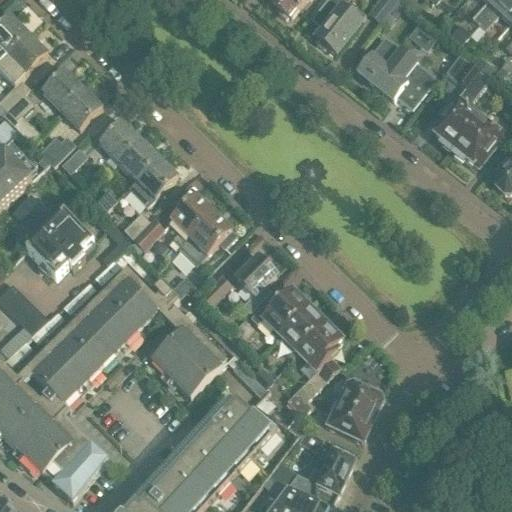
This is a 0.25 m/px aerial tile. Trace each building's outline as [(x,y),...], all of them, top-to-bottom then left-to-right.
[(271,0),(269,4),(281,14),(280,17),(287,22),(290,21),(292,23),(310,0),(271,0)] [(381,27),(399,5),(397,4),(392,0),(384,0),(370,19),(381,27)] [(407,0),(400,0),(397,4),(399,5),(413,18),(419,10),(407,0)] [(428,0),(429,1),(437,9),(445,0),(428,0)] [(473,26),(479,31),(506,0),(476,0),(477,0),(487,9),(473,26)] [(511,0),(506,0),(479,31),(485,37),(500,20),(510,29),(511,26),(511,0)] [(329,4),(312,24),(324,34),(316,43),(319,45),(317,48),(324,54),(327,51),(337,60),(363,28),(361,27),(366,20),(357,13),(351,19),(342,11),(340,13),(329,4)] [(0,70),(30,40),(11,22),(0,33),(0,70)] [(419,30),(409,43),(427,57),(438,45),(419,30)] [(461,30),(449,42),(460,52),(471,39),(461,30)] [(30,40),(0,70),(0,80),(13,94),(0,106),(0,110),(7,117),(25,99),(26,100),(32,94),(22,85),(49,59),(30,40)] [(385,43),(357,77),(394,107),(398,103),(413,115),(437,85),(418,69),(419,68),(400,53),(399,54),(385,43)] [(511,60),(501,72),(507,77),(511,72),(511,60)] [(480,62),(472,72),(486,84),(494,74),(480,62)] [(452,158),(480,124),(469,115),(472,112),(471,111),(490,87),(486,84),(472,72),(460,63),(447,79),(466,95),(448,118),(449,119),(434,138),(444,146),(442,150),(452,158)] [(62,117),(85,94),(66,76),(43,99),(62,117)] [(80,136),(103,113),(85,94),(62,117),(80,136)] [(25,99),(7,117),(16,126),(34,108),(26,100),(25,99)] [(491,133),(480,124),(452,158),(463,167),(466,164),(476,172),(491,153),(493,154),(505,139),(494,129),(491,133)] [(0,154),(17,137),(5,126),(0,131),(0,154)] [(111,161),(119,169),(142,145),(123,127),(100,150),(111,161)] [(21,148),(25,144),(19,138),(15,142),(21,148)] [(76,150),(67,142),(61,147),(56,143),(41,158),(54,172),(76,150)] [(137,186),(160,163),(142,145),(119,169),(137,186)] [(71,180),(88,162),(80,154),(62,171),(71,180)] [(0,217),(33,186),(6,158),(0,163),(0,217)] [(511,158),(496,175),(500,178),(493,186),(494,193),(504,203),(511,202),(511,158)] [(44,174),(49,169),(43,163),(39,167),(44,174)] [(150,211),(156,205),(179,182),(160,163),(137,186),(131,192),(150,211)] [(107,219),(118,207),(108,198),(97,209),(107,219)] [(182,254),(182,253),(187,248),(215,219),(197,201),(172,226),(181,235),(179,238),(172,245),(182,254)] [(57,286),(95,248),(65,218),(27,256),(57,286)] [(134,244),(151,227),(142,219),(125,235),(134,244)] [(233,236),(215,219),(187,248),(182,253),(182,254),(179,256),(196,273),(208,261),(220,249),(225,254),(237,242),(232,237),(233,236)] [(145,255),(164,235),(154,226),(135,245),(145,255)] [(109,271),(126,255),(131,251),(109,228),(104,233),(118,248),(117,252),(103,266),(109,271)] [(163,324),(174,314),(180,308),(178,306),(169,298),(126,255),(109,271),(109,272),(95,285),(101,291),(127,268),(158,297),(160,300),(156,304),(128,276),(17,385),(2,369),(1,369),(0,369),(0,440),(43,481),(44,480),(54,489),(52,491),(73,509),(109,465),(91,450),(91,451),(58,419),(61,416),(64,413),(71,419),(72,419),(64,412),(158,319),(163,324)] [(259,262),(237,284),(254,302),(243,312),(250,319),(272,297),(267,292),(277,281),(274,278),(276,276),(269,269),(268,271),(259,262)] [(169,298),(178,306),(186,298),(188,299),(195,292),(185,282),(169,298)] [(210,313),(231,291),(222,283),(201,304),(210,313)] [(70,320),(95,296),(89,290),(64,314),(70,320)] [(0,308),(6,314),(21,299),(12,291),(0,303),(0,308)] [(264,324),(280,341),(309,313),(302,305),(304,302),(296,294),(293,296),(291,295),(282,304),(276,298),(252,323),(258,330),(264,324)] [(15,323),(30,308),(21,299),(6,314),(15,323)] [(39,317),(30,308),(15,323),(24,332),(39,317)] [(309,313),(280,341),(275,346),(293,364),(298,359),(327,330),(320,323),(322,320),(314,312),(311,314),(309,313)] [(191,405),(222,375),(228,369),(190,330),(189,330),(183,323),(178,319),(174,314),(163,324),(168,329),(178,339),(163,353),(165,354),(152,366),(191,405)] [(39,317),(24,332),(34,341),(49,327),(39,317)] [(190,330),(196,324),(189,317),(183,323),(189,330),(190,330)] [(58,318),(49,327),(34,341),(32,343),(37,348),(63,324),(58,318)] [(238,352),(254,335),(245,326),(228,343),(238,352)] [(327,330),(298,359),(316,377),(307,386),(317,396),(339,374),(330,365),(339,356),(336,353),(343,346),(337,340),(339,337),(331,329),(328,331),(327,330)] [(0,369),(1,369),(2,369),(29,343),(22,335),(0,355),(0,369)] [(12,373),(32,356),(26,349),(6,366),(12,373)] [(234,375),(240,369),(241,369),(234,362),(228,368),(234,375)] [(262,406),(269,399),(240,369),(234,375),(233,376),(262,406)] [(340,411),(375,427),(384,407),(382,402),(375,399),(378,392),(364,385),(361,392),(354,389),(349,390),(348,392),(345,388),(340,399),(344,401),(340,411)] [(311,402),(317,396),(307,386),(301,392),(311,402)] [(303,422),(312,412),(306,407),(311,402),(301,392),(287,406),(303,422)] [(252,422),(236,407),(233,410),(234,410),(223,425),(221,423),(218,427),(212,433),(213,433),(205,444),(203,443),(192,455),(192,456),(184,467),(182,465),(171,478),(171,479),(163,490),(161,488),(151,500),(155,503),(147,511),(141,511),(135,508),(131,511),(207,511),(277,436),(255,418),(252,422)] [(324,431),(364,450),(375,427),(340,411),(335,408),(330,419),(335,421),(329,433),(325,431),(324,431)] [(301,440),(308,432),(295,422),(289,431),(301,440)] [(316,457),(324,444),(307,434),(299,447),(316,457)] [(289,494),(326,511),(334,511),(356,467),(334,457),(324,479),(314,474),(308,487),(297,481),(289,494)] [(275,511),(326,511),(289,494),(275,511)]
